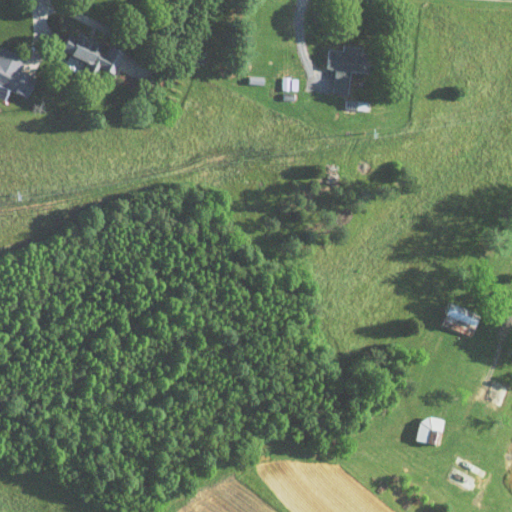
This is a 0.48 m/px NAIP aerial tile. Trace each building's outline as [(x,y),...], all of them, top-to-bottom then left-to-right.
[(95,37),(69,25),(66,30),(59,27),(51,44),(102,69),(114,43),(96,35),(95,37)] [(322,86),(337,87),(339,64),(355,65),(357,39),(333,38),(332,43),(318,42),(317,62),(324,62),(322,86)] [(0,83),(17,91),(26,72),(9,64),(15,50),(0,43),(0,83)] [(270,84),(287,84),(288,71),(270,70),(270,84)] [(432,318),(462,330),(470,308),(440,296),(432,318)] [(492,399),(499,379),(482,373),(474,392),(492,399)] [(410,408),(405,432),(428,438),(434,414),(410,408)]
